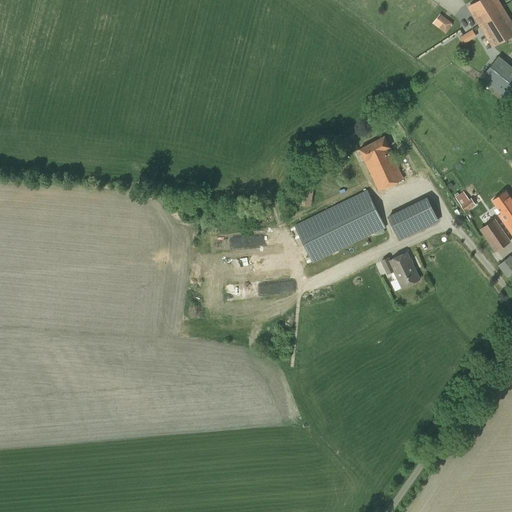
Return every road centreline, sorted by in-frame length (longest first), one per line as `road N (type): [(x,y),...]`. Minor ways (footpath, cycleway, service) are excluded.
road 1 (unclassified): [(389,511),(511,334)]
road 2 (unknown): [(511,291),(436,197),(425,190),(382,206)]
